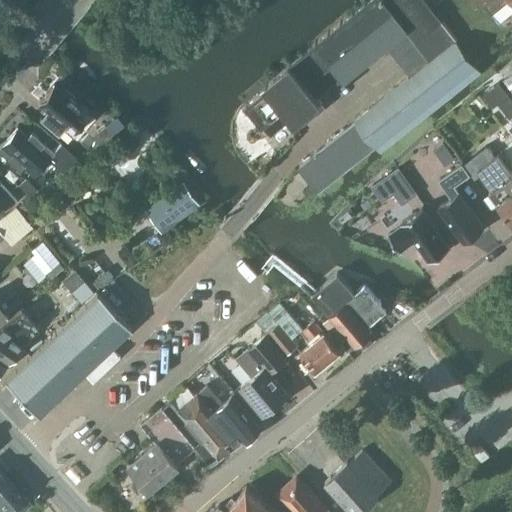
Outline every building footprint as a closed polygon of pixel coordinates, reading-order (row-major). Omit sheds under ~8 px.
[(271,88),(247,107),(263,127),(287,107),(295,117),(319,98),(320,97),(316,92),(341,72),(345,77),(386,45),(394,38),(419,70),(411,76),(299,165),(312,183),(317,189),(475,63),(456,39),(457,39),(441,19),(442,19),(426,0),(368,0),(266,82),(271,88)] [(511,0),(481,0),(492,13),(508,0),(511,0)] [(499,82),(483,94),(493,106),(509,94),(499,82)] [(54,85),(39,102),(48,110),(40,120),(58,136),(64,129),(72,136),(91,114),(79,104),(78,106),(54,85)] [(104,125),(96,131),(102,140),(111,133),(104,125)] [(16,127),(0,145),(0,154),(18,170),(21,167),(32,176),(47,159),(61,171),(78,158),(60,143),(53,151),(30,132),(26,136),(16,127)] [(132,127),(120,135),(129,147),(140,138),(132,127)] [(511,139),(501,128),(490,138),(501,150),(511,139)] [(449,149),(440,156),(446,164),(455,158),(449,149)] [(471,159),(478,168),(490,159),(483,149),(471,159)] [(491,190),(489,192),(511,223),(511,173),(499,155),(477,171),(491,190)] [(462,163),(438,180),(451,197),(439,205),(464,241),(484,227),(460,194),(461,193),(455,185),(470,174),(462,163)] [(399,167),(372,185),(384,201),(394,194),(401,204),(417,193),(399,167)] [(184,180),(144,208),(161,232),(200,204),(184,180)] [(0,206),(3,210),(15,199),(0,182),(0,206)] [(312,183),(304,190),(308,196),(317,189),(312,183)] [(403,223),(389,233),(400,250),(415,239),(430,261),(450,247),(422,208),(402,222),(403,223)] [(46,221),(66,250),(75,243),(55,215),(46,221)] [(45,274),(49,278),(63,266),(42,241),(31,250),(34,253),(23,263),(38,281),(45,274)] [(0,265),(0,289),(15,280),(4,263),(0,265)] [(366,326),(386,310),(364,284),(353,293),(337,273),(311,294),(328,316),(345,337),(354,347),(357,344),(362,349),(372,341),(368,336),(372,333),(366,326)] [(123,281),(112,285),(118,306),(130,302),(123,281)] [(97,293),(3,380),(37,415),(129,327),(97,293)] [(0,367),(22,345),(17,342),(36,326),(20,307),(0,324),(0,367)] [(328,316),(323,321),(340,341),(345,337),(328,316)] [(300,351),(316,370),(339,351),(313,320),(301,330),(311,342),(300,351)] [(268,332),(287,354),(299,344),(279,322),(268,332)] [(264,412),(288,392),(271,371),(286,358),(259,325),(230,349),(252,376),(241,385),(264,412)] [(206,385),(196,393),(227,429),(226,429),(237,442),(241,439),(243,442),(260,427),(232,394),(222,403),(206,385)] [(162,406),(161,407),(209,465),(237,442),(226,429),(227,429),(200,397),(196,393),(194,395),(187,387),(163,407),(162,406)] [(209,465),(161,407),(141,424),(155,441),(127,464),(148,490),(179,465),(175,461),(192,447),(208,466),(209,465)] [(349,463),(347,461),(325,481),(353,511),(359,511),(379,495),(377,493),(391,481),(363,450),(349,463)] [(297,476),(278,494),(294,511),(321,511),(326,508),(297,476)] [(0,511),(15,511),(25,504),(25,499),(7,479),(0,485),(0,511)] [(219,505),(213,511),(280,511),(247,486),(227,511),(219,505)]
